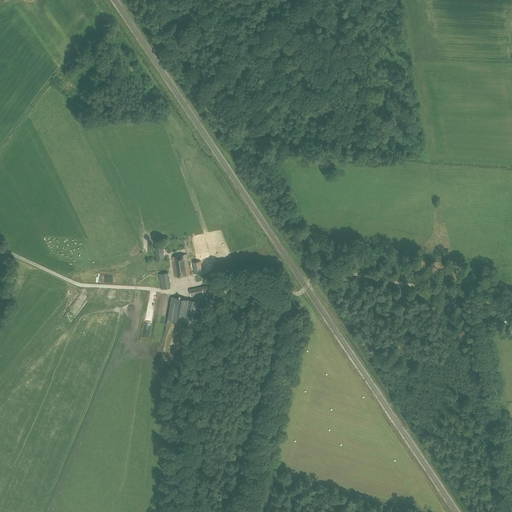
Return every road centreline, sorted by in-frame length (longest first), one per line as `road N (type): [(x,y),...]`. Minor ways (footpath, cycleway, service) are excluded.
road 1 (track): [(444,511),(298,294)]
road 2 (track): [(511,497),(482,297)]
road 3 (track): [(314,272),(321,266),(482,297)]
